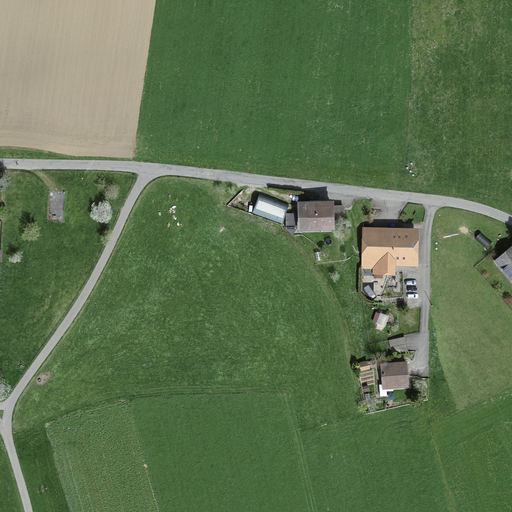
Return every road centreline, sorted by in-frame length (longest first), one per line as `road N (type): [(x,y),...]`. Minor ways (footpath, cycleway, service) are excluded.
road 1 (unclassified): [(511,219),(476,206),(194,169),(0,162)]
road 2 (track): [(29,511),(7,432),(11,402),(76,308),(155,166)]
road 3 (track): [(430,199),(421,369)]
